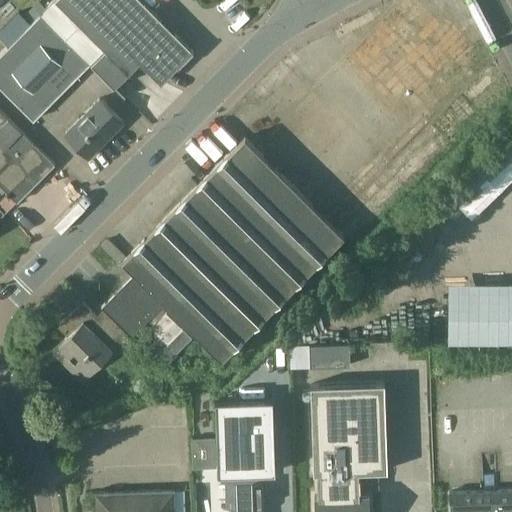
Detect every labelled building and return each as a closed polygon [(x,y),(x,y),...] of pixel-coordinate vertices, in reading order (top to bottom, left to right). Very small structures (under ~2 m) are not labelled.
[(1,0),(0,1),(0,10),(2,13),(15,0),(1,0)] [(40,14),(92,65),(134,108),(176,66),(177,67),(193,51),(141,0),(52,0),(40,13),(40,14)] [(0,82),(38,120),(92,65),(40,14),(0,54),(0,82)] [(88,158),(123,123),(99,98),(64,134),(88,158)] [(0,184),(0,185),(6,191),(17,201),(54,164),(24,134),(0,109),(0,184)] [(341,119),(318,135),(337,162),(360,146),(341,119)] [(511,145),(508,139),(494,148),(507,167),(511,163),(511,145)] [(103,308),(129,334),(141,323),(148,330),(142,336),(169,363),(193,338),(219,364),(346,235),(259,143),(126,269),(135,278),(103,308)] [(37,230),(47,215),(37,208),(26,223),(37,230)] [(511,286),(449,287),(449,345),(511,344),(511,286)] [(142,347),(129,334),(103,308),(96,315),(83,302),(59,326),(68,335),(51,351),(81,381),(102,359),(117,374),(142,347)] [(349,342),(309,343),(309,345),(309,366),(349,365),(349,342)] [(309,345),(289,346),(289,366),(309,366),(309,345)] [(361,494),(359,474),(388,473),(385,382),(310,384),(313,475),(314,511),(369,511),(369,494),(361,494)] [(272,398),(214,400),(216,438),(217,467),(217,474),(275,472),(272,398)] [(216,438),(193,439),(194,468),(217,467),(216,438)] [(262,511),(261,479),(226,481),(227,508),(231,508),(231,511),(262,511)] [(511,511),(511,488),(449,491),(449,511),(511,511)] [(174,511),(174,489),(94,492),(94,511),(174,511)]
